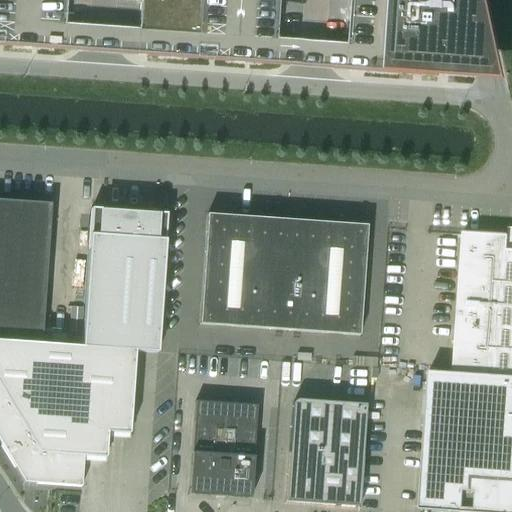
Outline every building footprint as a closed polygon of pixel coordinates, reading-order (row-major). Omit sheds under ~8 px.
[(0,0),(0,45),(1,46),(11,47),(53,50),(62,50),(64,25),(65,0),(139,0),(138,30),(136,55),(145,56),(156,57),(187,59),(208,60),(213,61),(223,62),(264,65),(274,65),(275,40),(278,0),(0,0)] [(492,0),(352,0),(347,70),(511,82),(492,0)] [(0,341),(40,345),(50,205),(0,201),(0,341)] [(133,351),(151,352),(162,214),(86,209),(77,347),(40,345),(0,341),(0,446),(22,483),(80,487),(82,457),(104,458),(105,433),(127,434),(133,351)] [(357,336),(365,226),(205,215),(198,325),(357,336)] [(511,378),(511,236),(462,233),(452,374),(511,378)] [(441,511),(511,511),(511,378),(452,374),(428,372),(418,510),(441,511)] [(291,405),(290,406),(284,503),(357,508),(365,405),(297,400),(295,400),(294,401),(292,402),(291,404),(291,405)] [(193,402),(187,495),(187,496),(248,500),(255,406),(193,402)]
